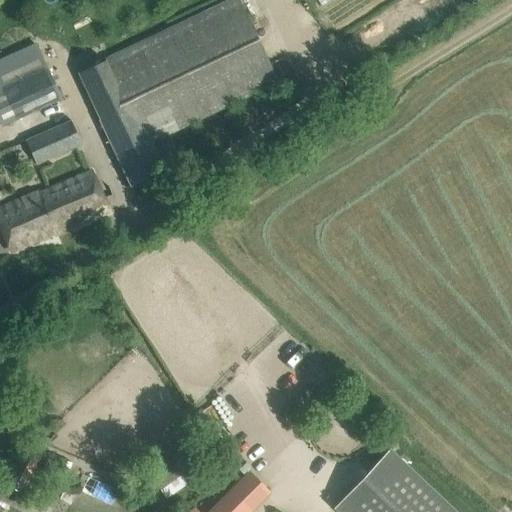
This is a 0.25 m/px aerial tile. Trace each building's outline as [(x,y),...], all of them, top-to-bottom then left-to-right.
[(238,0),(226,0),(78,71),(133,189),(166,173),(152,143),(278,83),(238,0)] [(37,43),(0,60),(0,124),(1,126),(62,98),(37,43)] [(72,120),(26,140),(36,164),(82,144),(72,120)] [(0,231),(5,230),(14,251),(59,231),(60,235),(114,212),(97,172),(44,195),(42,191),(0,208),(0,231)] [(28,446),(7,485),(21,493),(42,454),(28,446)] [(461,511),(393,446),(335,506),(341,511),(461,511)] [(152,477),(165,498),(192,481),(179,460),(152,477)] [(206,511),(202,508),(197,511),(246,511),(267,490),(250,473),(211,511),(206,511)] [(128,487),(126,492),(131,494),(129,500),(132,501),(136,491),(128,487)]
